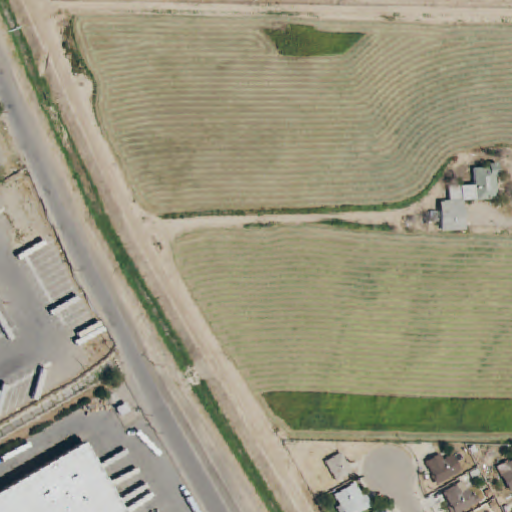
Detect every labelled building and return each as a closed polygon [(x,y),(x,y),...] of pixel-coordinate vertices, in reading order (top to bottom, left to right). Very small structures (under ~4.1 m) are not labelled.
[(465,201),(499,200),(498,165),(473,166),(474,185),(449,186),(449,201),(440,201),(441,231),(466,230),(465,201)] [(0,511),(0,491),(83,443),(123,511),(0,511)] [(325,463),(337,482),(353,472),(340,452),(325,463)] [(463,471),(454,455),(445,460),(441,453),(425,462),(438,486),(463,471)] [(509,471),(501,476),(511,492),(511,491),(511,460),(505,465),(509,471)] [(452,511),(460,511),(479,503),(467,479),(443,491),(452,511)] [(339,511),(362,511),(371,508),(358,482),(332,495),(339,511)]
